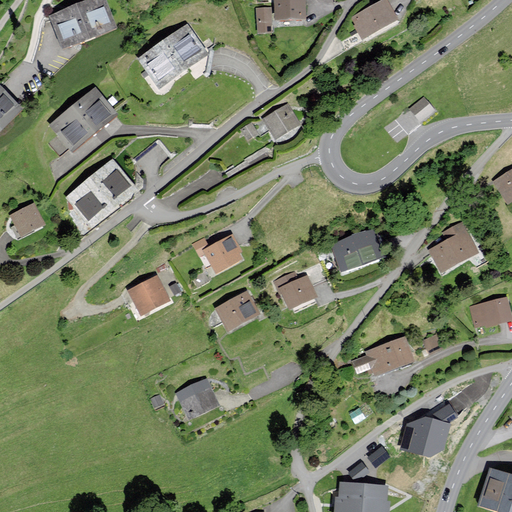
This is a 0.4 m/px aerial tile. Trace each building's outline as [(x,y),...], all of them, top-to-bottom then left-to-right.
[(103,0),(92,0),(52,16),(64,46),(114,27),(103,0)] [(304,0),(276,0),(276,18),(305,18),(304,0)] [(396,19),(385,0),(383,0),(352,18),(363,37),(396,19)] [(270,8),(257,9),(259,32),(272,31),(270,8)] [(207,53),(186,25),(140,58),(160,87),(207,53)] [(0,128),(20,109),(0,88),(0,128)] [(116,114),(94,89),(52,125),(73,150),(116,114)] [(424,98),(411,109),(421,122),(434,111),(424,98)] [(299,125),(289,105),(265,117),(276,137),(299,125)] [(134,190),(112,162),(68,197),(91,225),(134,190)] [(511,170),(494,181),(509,204),(511,202),(511,170)] [(43,223),(33,204),(11,215),(21,234),(43,223)] [(477,251),(462,223),(444,232),(448,240),(431,248),(442,269),(477,251)] [(333,245),(342,270),(382,256),(373,231),(333,245)] [(241,252),(233,235),(202,250),(213,273),(240,260),(237,254),(241,252)] [(294,272),(276,280),(289,308),(316,296),(307,276),(298,280),(294,272)] [(156,276),(128,289),(139,315),(168,301),(156,276)] [(216,308),(227,331),(260,314),(249,291),(216,308)] [(471,307),(476,326),(510,318),(506,299),(471,307)] [(365,353),(373,377),(412,363),(404,339),(365,353)] [(176,393),(190,420),(220,405),(206,378),(176,393)] [(443,449),(449,424),(426,418),(408,425),(402,449),(429,456),(443,449)] [(388,456),(382,448),(369,458),(376,466),(388,456)] [(368,472),(362,464),(350,473),(356,481),(368,472)] [(511,511),(511,477),(486,469),(473,507),(490,511),(511,511)] [(385,502),(386,487),(342,484),(340,499),(337,499),(335,511),(387,511),(388,503),(385,502)]
